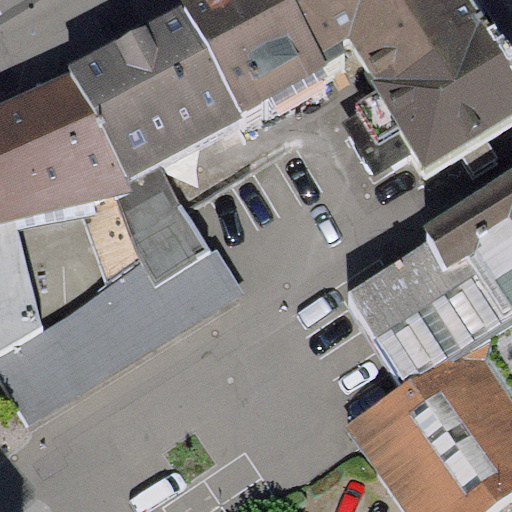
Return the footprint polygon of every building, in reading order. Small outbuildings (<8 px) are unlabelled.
[(323,86),(274,0),(239,0),(185,30),(242,133),(323,86)] [(274,0),(323,86),(359,64),(384,105),(379,108),(383,115),(367,125),(396,171),(411,161),(428,187),(511,132),(511,84),(484,41),(480,44),(454,0),(274,0)] [(242,133),(185,30),(75,88),(121,180),(155,164),(220,129),(226,140),(242,133)] [(121,180),(75,88),(0,122),(0,361),(45,337),(8,223),(80,210),(96,207),(90,195),(121,180)] [(121,180),(132,198),(118,205),(141,266),(154,293),(211,258),(182,213),(180,214),(155,164),(121,180)] [(80,210),(110,293),(141,266),(118,205),(132,198),(121,180),(90,195),(96,207),(80,210)] [(482,354),(511,334),(511,201),(350,309),(409,399),(482,354)] [(211,258),(154,293),(141,266),(110,293),(45,337),(0,361),(0,379),(33,434),(245,302),(218,254),(212,257),(211,258)] [(511,401),(511,334),(482,354),(511,401)] [(409,399),(348,435),(364,453),(403,511),(505,511),(511,507),(511,401),(482,354),(409,399)]
